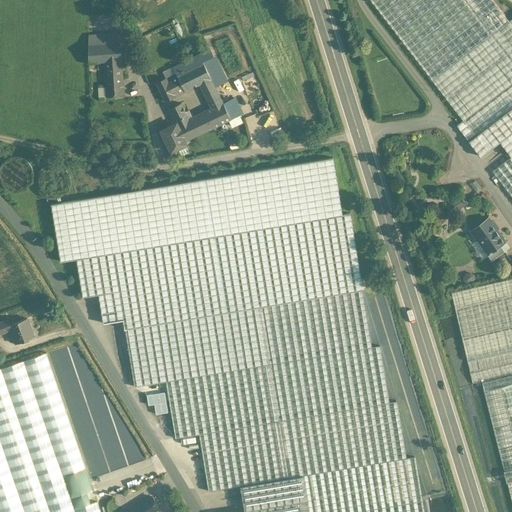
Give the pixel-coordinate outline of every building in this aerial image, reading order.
[(484,16),(497,6),(492,0),(372,0),(371,1),(432,80),(495,31),(484,16)] [(511,18),(509,21),(497,6),(484,16),(495,31),(432,80),(463,120),(457,125),(481,156),(500,142),(511,156),(492,171),(511,196),(511,18)] [(119,33),(89,35),(89,44),(120,42),(119,33)] [(120,42),(89,44),(88,62),(102,61),(121,60),(120,42)] [(200,83),(211,78),(203,61),(213,56),(209,47),(204,50),(204,51),(173,65),(176,73),(184,91),(200,83)] [(203,61),(211,78),(221,74),(213,56),(203,61)] [(121,60),(102,61),(104,82),(123,80),(121,60)] [(176,73),(166,78),(165,77),(157,81),(165,99),(184,91),(176,73)] [(211,78),(200,83),(205,94),(216,89),(211,78)] [(123,80),(104,82),(105,96),(124,95),(123,80)] [(216,89),(205,94),(208,100),(219,95),(216,89)] [(219,95),(208,100),(211,107),(222,102),(219,95)] [(233,97),(222,102),(230,119),(241,114),(233,97)] [(187,118),(176,123),(185,140),(230,119),(222,102),(211,107),(192,116),(187,118)] [(180,103),(169,108),(176,123),(187,118),(184,111),(180,103)] [(176,123),(161,130),(171,151),(187,144),(185,140),(176,123)] [(477,192),(482,188),(475,178),(470,182),(477,192)] [(465,203),(460,196),(448,204),(453,212),(465,203)] [(504,241),(487,218),(470,231),(476,239),(479,238),(488,251),(489,252),(500,244),(504,241)] [(500,244),(489,252),(488,251),(486,253),(491,260),(504,250),(500,244)] [(463,284),(465,282),(466,280),(467,278),(466,276),(464,274),(462,273),(460,272),(458,273),(456,275),(455,277),(455,279),(455,281),(457,283),(459,284),(461,284),(463,284)] [(511,278),(451,292),(467,361),(511,350),(511,278)] [(362,290),(125,329),(134,386),(166,381),(175,438),(199,434),(389,402),(380,345),(372,347),(362,290)] [(26,318),(9,324),(11,329),(16,343),(33,337),(26,318)] [(8,319),(0,321),(0,325),(2,332),(11,329),(9,324),(8,319)] [(511,350),(467,361),(472,384),(481,382),(511,374),(511,350)] [(47,352),(0,368),(0,511),(101,511),(97,501),(91,503),(87,492),(93,490),(47,352)] [(511,374),(481,382),(484,390),(511,383),(511,469),(503,472),(506,483),(511,481),(511,374)] [(511,383),(484,390),(483,391),(503,472),(511,469),(511,383)] [(389,402),(199,434),(208,491),(240,486),(303,475),(391,461),(406,458),(397,401),(389,402)] [(423,511),(414,456),(406,458),(391,461),(395,486),(398,511),(423,511)] [(391,461),(303,475),(307,500),(395,486),(391,461)] [(303,475),(240,486),(244,510),(307,500),(303,475)] [(307,500),(244,510),(232,511),(398,511),(395,486),(307,500)] [(152,496),(135,506),(139,511),(151,511),(152,511),(159,508),(152,496)]
